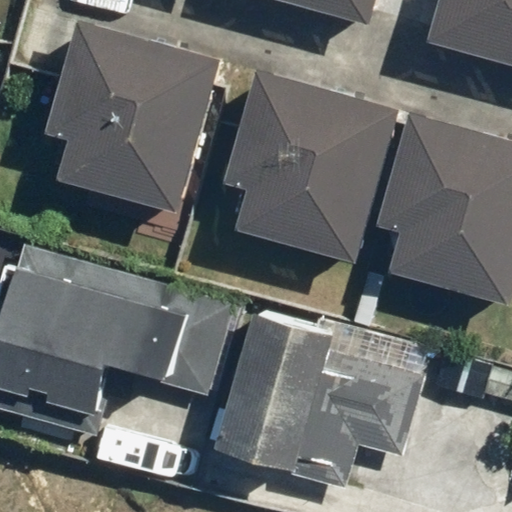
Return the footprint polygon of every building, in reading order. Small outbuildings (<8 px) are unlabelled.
[(22,0),(0,0),(0,45),(23,45),(22,0)] [(251,38),(110,0),(106,0),(76,113),(104,120),(92,166),(208,198),(251,38)] [(511,0),(467,0),(461,22),(511,35),(511,0)] [(433,91),(287,51),(254,170),(273,175),(263,212),(390,247),(433,91)] [(511,110),(446,93),(417,204),(432,208),(422,248),(511,272),(511,110)] [(248,299),(50,240),(12,368),(210,428),(248,299)] [(429,446),(447,381),(451,366),(277,318),(245,435),(372,470),(382,433),(429,446)] [(511,345),(466,331),(450,381),(511,399),(511,345)]
